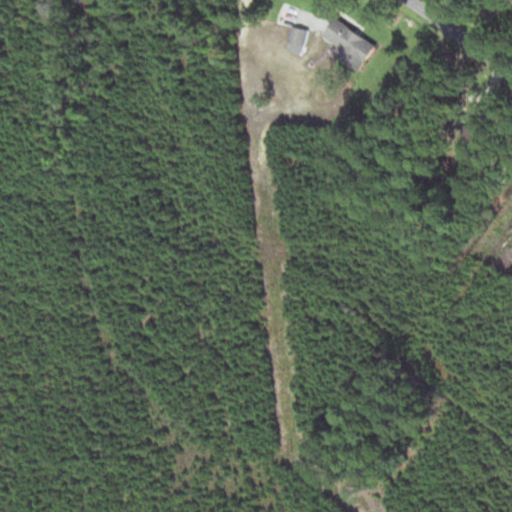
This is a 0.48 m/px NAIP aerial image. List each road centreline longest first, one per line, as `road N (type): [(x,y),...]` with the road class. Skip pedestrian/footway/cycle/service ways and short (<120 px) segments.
road 1 (track): [(276,97),(303,423),(325,462),(395,511)]
road 2 (residential): [(511,72),(409,0)]
